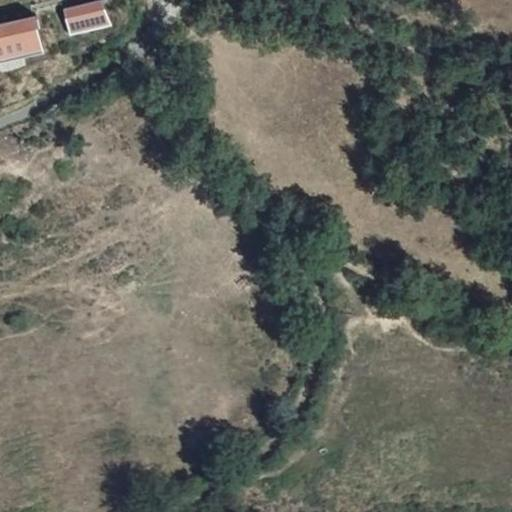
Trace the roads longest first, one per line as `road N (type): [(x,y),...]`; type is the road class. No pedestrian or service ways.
road 1 (track): [(511,337),(307,245),(217,178),(171,89),(159,34)]
road 2 (track): [(188,511),(242,476),(288,429),(322,308),(307,245)]
road 3 (track): [(274,0),(425,55),(511,70)]
